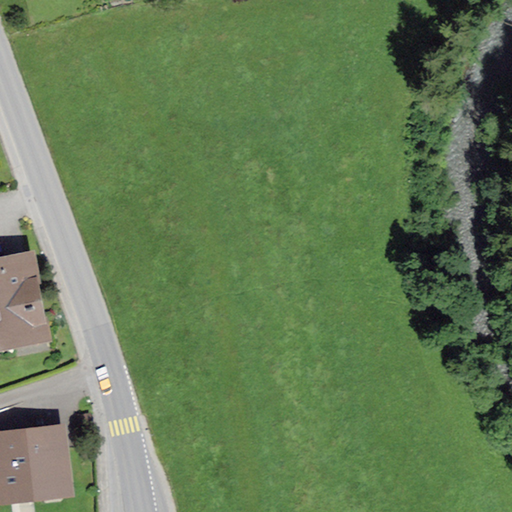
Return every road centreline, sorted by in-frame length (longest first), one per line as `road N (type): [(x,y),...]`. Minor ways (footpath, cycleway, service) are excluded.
road 1 (secondary): [(0,54),(110,376)]
road 2 (secondary): [(110,376),(135,511)]
